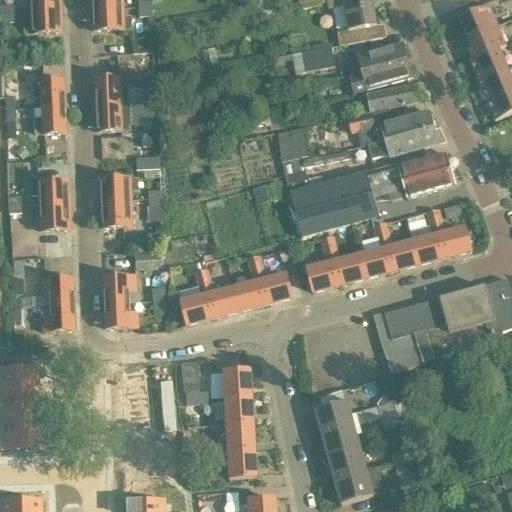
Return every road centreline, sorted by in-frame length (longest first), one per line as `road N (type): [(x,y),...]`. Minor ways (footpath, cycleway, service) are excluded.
road 1 (residential): [(96,354),(88,330),(80,0)]
road 2 (residential): [(511,250),(403,0)]
road 3 (residential): [(268,327),(511,263)]
road 4 (residential): [(305,511),(268,327)]
road 5 (residential): [(96,354),(200,344),(268,327)]
road 6 (residential): [(95,511),(94,474),(0,476)]
